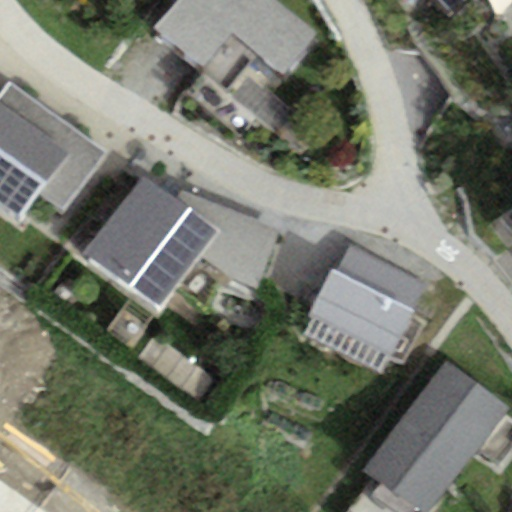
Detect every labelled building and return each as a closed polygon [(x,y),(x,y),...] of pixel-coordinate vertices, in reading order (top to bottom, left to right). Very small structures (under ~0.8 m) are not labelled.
[(318,47),(255,0),(196,0),(157,53),(204,88),(231,53),(284,93),(318,47)] [(478,0),(414,0),(442,31),(478,0)] [(0,93),(0,201),(22,217),(40,191),(65,209),(107,151),(9,81),(0,93)] [(220,232),(145,175),(86,255),(160,311),(220,232)] [(511,232),(511,213),(503,221),(511,232)] [(425,284),(349,246),(305,335),(380,373),(425,284)] [(430,511),(509,408),(447,362),(367,469),(424,511),(430,511)]
